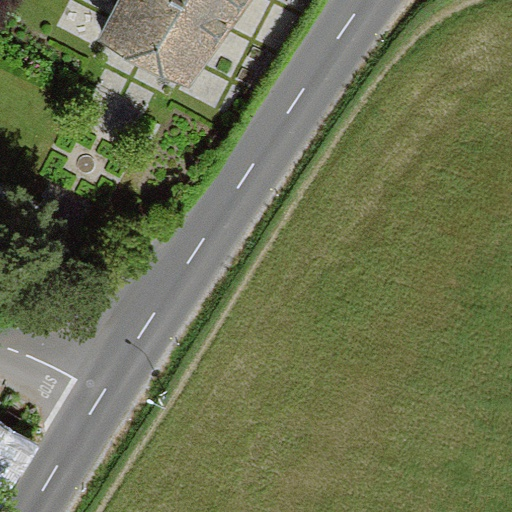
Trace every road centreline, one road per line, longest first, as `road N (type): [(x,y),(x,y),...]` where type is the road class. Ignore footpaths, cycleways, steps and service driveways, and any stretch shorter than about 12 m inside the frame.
road 1 (tertiary): [(113,381),(371,0)]
road 2 (tertiary): [(31,511),(113,381)]
